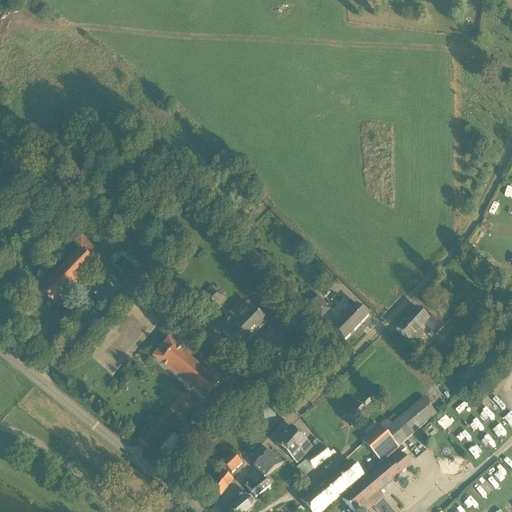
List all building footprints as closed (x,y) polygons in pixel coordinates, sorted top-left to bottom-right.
[(0,189),(11,183),(3,171),(0,173),(0,189)] [(91,277),(99,268),(106,260),(81,237),(74,244),(80,250),(40,291),(54,305),(86,272),(91,277)] [(213,310),(224,298),(212,287),(201,299),(213,310)] [(309,307),(321,319),(326,315),(321,310),(326,305),(318,297),(309,307)] [(332,329),(344,341),(368,317),(356,305),(332,329)] [(237,320),(236,319),(222,332),(239,350),(266,323),(250,308),(237,320)] [(396,331),(409,342),(424,326),(436,336),(444,327),(432,316),(429,319),(417,308),(396,331)] [(152,358),(204,400),(218,383),(167,340),(152,358)] [(286,369),(273,357),(256,374),(270,387),(286,369)] [(495,414),(505,408),(499,398),(489,403),(495,414)] [(387,420),(380,426),(381,427),(362,443),(381,463),(437,415),(422,399),(392,425),(387,420)] [(355,421),(364,412),(357,406),(349,416),(355,421)] [(445,416),(437,423),(445,431),(453,424),(445,416)] [(476,421),(473,424),(480,430),(483,427),(476,421)] [(493,428),(497,438),(506,435),(502,425),(493,428)] [(151,439),(159,430),(155,427),(148,436),(151,439)] [(305,457),(312,449),(309,446),(310,446),(292,430),(291,430),(289,430),(283,436),(302,453),(303,455),(305,457)] [(483,451),(494,442),(488,434),(477,443),(483,451)] [(297,465),(305,457),(303,455),(302,453),(283,436),(276,444),(276,446),(297,465)] [(470,447),(478,455),(482,451),(474,443),(470,447)] [(314,470),(330,458),(324,450),(308,462),(314,470)] [(265,479),(268,477),(282,466),(268,452),(254,468),(265,479)] [(232,454),(222,464),(232,474),(242,464),(232,454)] [(364,479),(351,492),(352,492),(342,501),(352,511),(365,511),(383,496),(380,492),(400,475),(411,466),(404,457),(402,458),(398,455),(389,463),(387,460),(365,480),(364,479)] [(364,479),(351,464),(338,475),(336,473),(302,502),(310,511),(321,511),(348,489),(351,492),(364,479)] [(491,471),(499,479),(506,471),(498,464),(491,471)] [(217,478),(227,488),(233,480),(222,472),(217,478)] [(486,491),(496,487),(490,475),(481,479),(486,491)] [(499,478),(503,484),(508,481),(505,475),(499,478)] [(255,499),(270,487),(274,484),(268,477),(265,479),(264,479),(255,486),(252,481),(245,486),(252,496),(255,499)] [(228,488),(227,488),(217,478),(209,488),(220,497),(228,488)] [(478,504),(488,497),(479,486),(470,494),(478,504)] [(257,501),(255,499),(252,496),(250,497),(249,498),(243,500),(242,499),(242,500),(238,504),(237,503),(238,504),(234,507),(233,506),(232,507),(233,508),(228,511),(227,511),(249,511),(251,510),(252,511),(253,511),(252,510),(254,504),(255,504),(255,503),(257,501)] [(462,503),(468,509),(475,503),(469,496),(462,503)]
